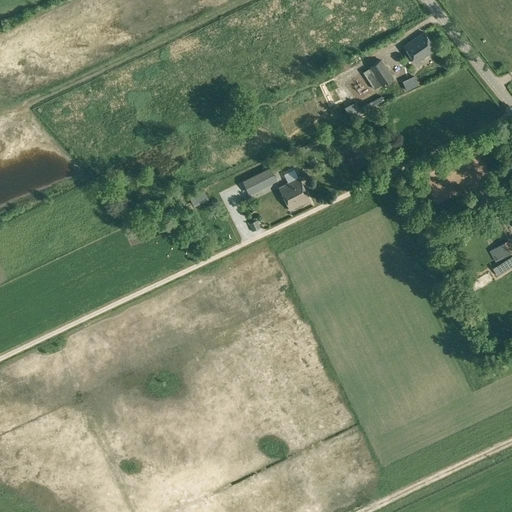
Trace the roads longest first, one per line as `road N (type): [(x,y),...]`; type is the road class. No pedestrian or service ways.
road 1 (track): [(511,441),(364,511)]
road 2 (tertiary): [(511,110),(424,0)]
